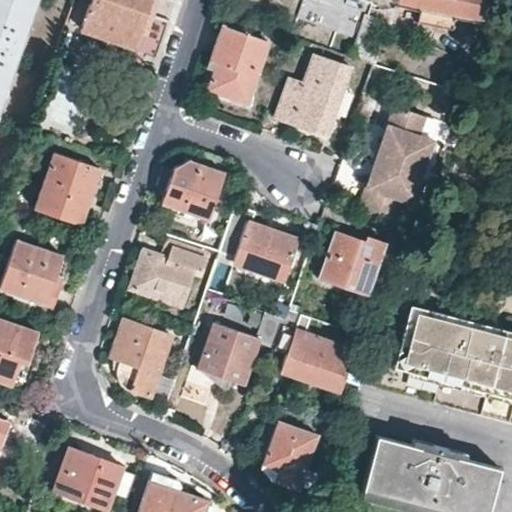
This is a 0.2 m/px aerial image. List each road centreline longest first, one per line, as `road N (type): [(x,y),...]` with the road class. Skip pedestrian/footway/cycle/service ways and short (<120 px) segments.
road 1 (residential): [(160,120),(81,368),(89,395),(214,462),(265,511)]
road 2 (residential): [(298,177),(160,120)]
road 3 (residential): [(197,0),(160,120)]
